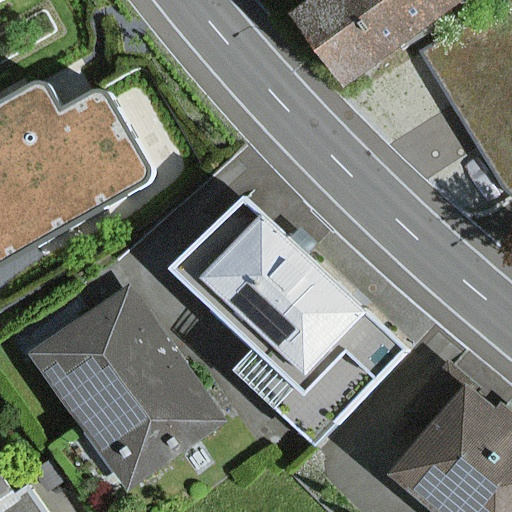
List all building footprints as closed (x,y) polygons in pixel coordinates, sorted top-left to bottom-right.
[(462,6),(457,0),(317,0),(281,24),(336,89),(462,6)] [(511,183),(511,9),(432,54),(506,187),(511,183)] [(0,181),(34,226),(89,185),(111,214),(200,147),(144,73),(122,90),(85,41),(21,89),(52,131),(0,170),(0,181)] [(246,202),(181,276),(270,354),(236,392),(306,454),(405,343),(246,202)] [(225,419),(130,283),(29,353),(124,489),(225,419)] [(428,434),(381,486),(410,511),(511,511),(511,433),(436,364),(398,406),(428,434)]
